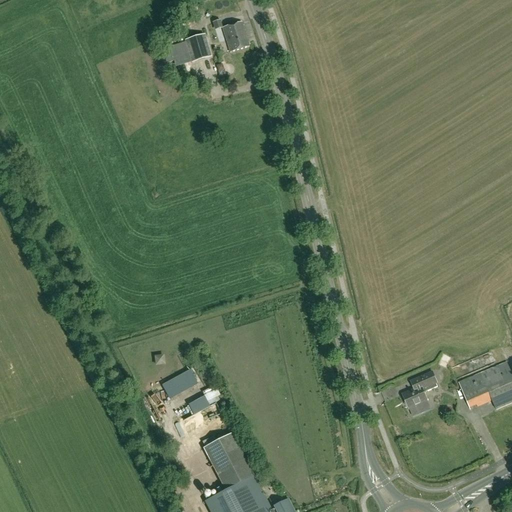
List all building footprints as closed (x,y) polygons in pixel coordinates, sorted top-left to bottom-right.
[(222,28),(222,29),(230,53),(249,47),(242,22),(222,28)] [(185,43),(169,48),(171,53),(173,62),(175,67),(191,63),(210,57),(204,35),(185,41),(185,43)] [(452,365),(453,355),(441,354),(441,365),(452,365)] [(497,411),(511,403),(511,374),(507,363),(459,383),(469,406),(476,403),(477,407),(492,401),(497,411)] [(424,387),(426,392),(438,387),(436,384),(437,383),(433,372),(411,382),(414,390),(415,391),(424,387)] [(424,393),(426,392),(424,387),(415,391),(414,390),(403,395),(405,400),(404,403),(406,407),(408,407),(409,410),(428,402),(424,393)] [(197,401),(208,395),(204,388),(193,394),(197,401)] [(227,459),(218,435),(203,441),(213,465),(227,459)] [(254,477),(206,501),(211,511),(293,511),(288,500),(274,507),(274,509),(271,511),(254,477)] [(203,492),(208,490),(204,481),(199,484),(203,492)]
